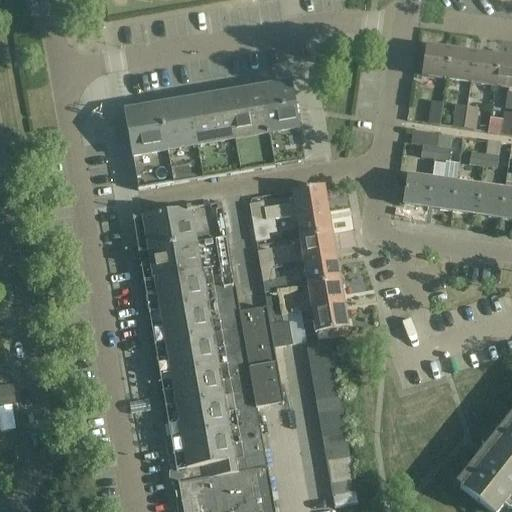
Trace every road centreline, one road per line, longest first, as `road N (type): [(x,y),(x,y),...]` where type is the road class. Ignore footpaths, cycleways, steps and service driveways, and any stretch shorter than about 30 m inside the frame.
road 1 (residential): [(134,511),(60,71)]
road 2 (residential): [(60,71),(348,20),(404,27)]
road 3 (residential): [(7,511),(44,481),(46,446),(0,189)]
road 4 (residential): [(148,200),(384,164)]
road 5 (residential): [(511,254),(393,237),(378,214),(384,164)]
road 6 (residential): [(384,164),(404,27)]
